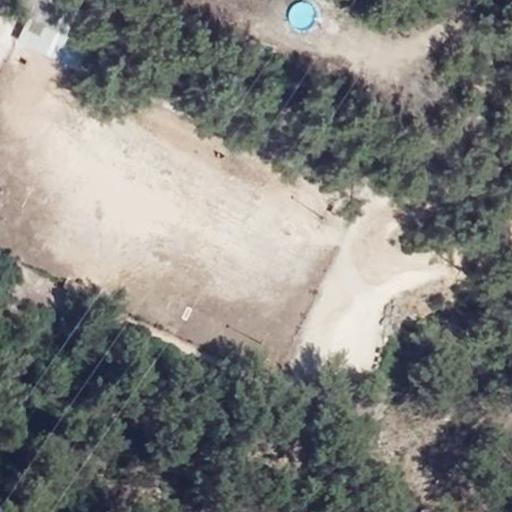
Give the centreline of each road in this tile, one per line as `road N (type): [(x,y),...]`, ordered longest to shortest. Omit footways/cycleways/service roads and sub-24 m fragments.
road 1 (track): [(511,217),(367,299),(356,329),(306,387)]
road 2 (track): [(407,270),(380,256),(378,226),(387,205),(459,127),(511,99)]
